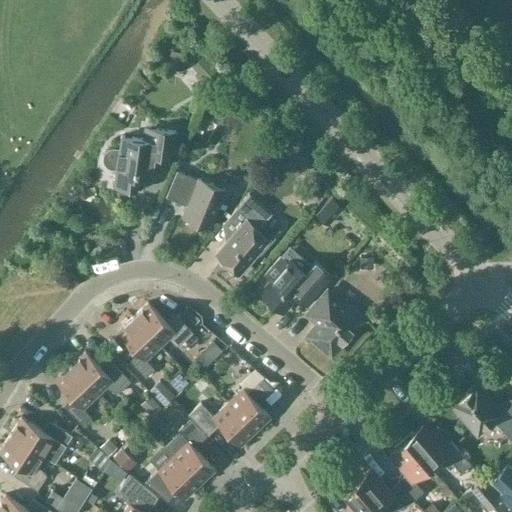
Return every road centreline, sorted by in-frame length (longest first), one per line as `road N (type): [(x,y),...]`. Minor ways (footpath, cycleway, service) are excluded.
road 1 (residential): [(0,397),(83,296),(141,271),(185,281),(339,410)]
road 2 (tertiary): [(483,285),(218,0)]
road 3 (residential): [(339,410),(483,285)]
